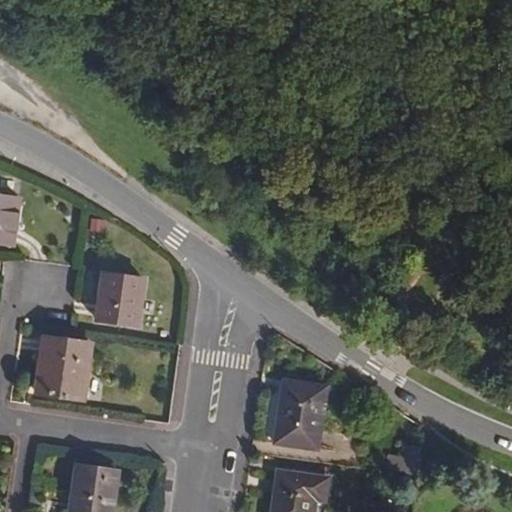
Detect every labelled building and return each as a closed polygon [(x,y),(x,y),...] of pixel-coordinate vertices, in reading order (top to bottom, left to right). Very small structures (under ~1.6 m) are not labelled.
[(0,239),(16,242),(22,197),(0,193),(0,239)] [(141,323),(147,277),(105,271),(98,317),(141,323)] [(87,397),(95,342),(47,335),(39,390),(87,397)] [(315,451),(324,391),(280,385),(272,445),(315,451)] [(387,459),(385,473),(400,475),(416,477),(420,454),(420,451),(403,448),(400,460),(387,459)] [(101,511),(112,511),(119,468),(79,461),(72,507),(101,511)] [(313,511),(314,503),(325,505),(328,480),(276,474),(270,511),(313,511)]
